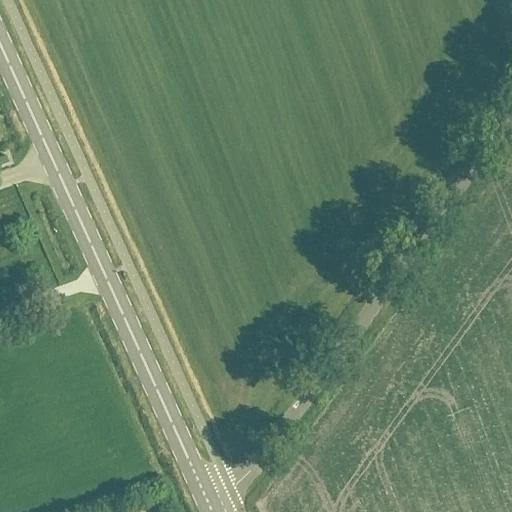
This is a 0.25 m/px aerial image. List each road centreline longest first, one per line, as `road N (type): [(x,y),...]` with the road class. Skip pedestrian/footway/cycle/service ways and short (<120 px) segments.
road 1 (tertiary): [(211,509),(0,43)]
road 2 (unclassified): [(211,509),(511,112)]
